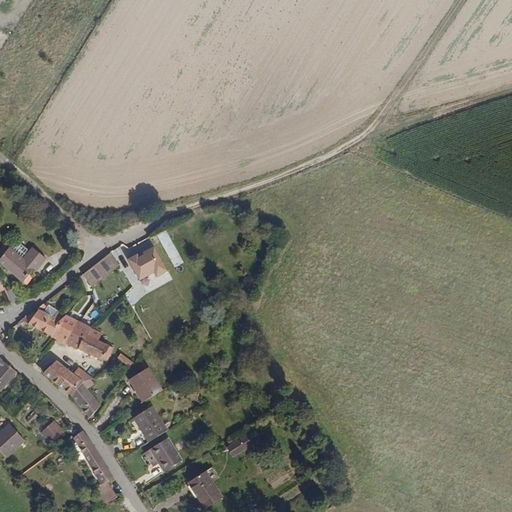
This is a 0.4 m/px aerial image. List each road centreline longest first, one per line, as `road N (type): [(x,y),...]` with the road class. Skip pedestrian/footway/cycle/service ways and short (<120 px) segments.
road 1 (track): [(467,0),(375,141),(166,216)]
road 2 (unclassified): [(0,348),(85,426),(142,511)]
road 3 (unclassified): [(0,317),(110,243),(166,216)]
road 4 (track): [(0,154),(95,255)]
